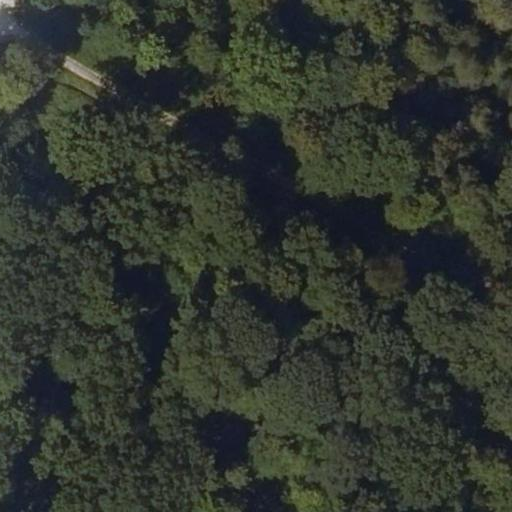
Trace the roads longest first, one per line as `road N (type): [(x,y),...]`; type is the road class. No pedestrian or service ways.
road 1 (track): [(511,284),(349,223),(0,19)]
road 2 (track): [(0,66),(273,511)]
